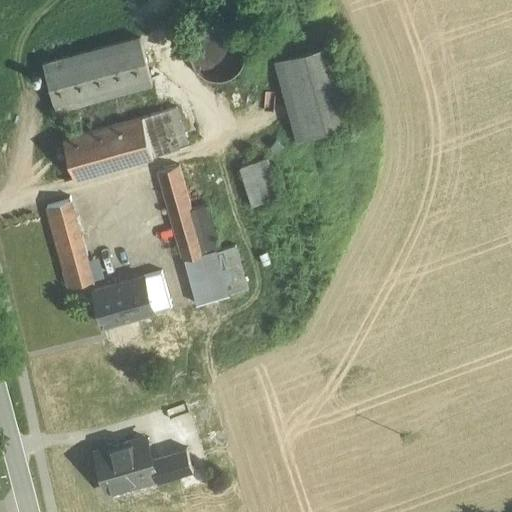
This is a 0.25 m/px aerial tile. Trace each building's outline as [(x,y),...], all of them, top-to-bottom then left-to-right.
[(244,63),(246,53),(244,43),(238,34),(229,28),(218,26),(208,28),(199,34),(194,43),(192,54),(194,64),(200,73),(209,78),(219,80),(229,78),(238,72),(244,63)] [(141,37),(44,63),(57,109),(153,83),(141,37)] [(338,43),(277,60),(298,137),(360,120),(338,43)] [(177,106),(143,116),(154,155),(188,146),(177,106)] [(143,116),(64,138),(75,177),(154,155),(143,116)] [(239,164),(251,204),(281,195),(269,155),(239,164)] [(205,252),(180,164),(158,170),(183,259),(215,251),(216,250),(215,249),(205,252)] [(71,199),(47,206),(70,287),(94,280),(71,199)] [(216,250),(215,251),(227,295),(249,289),(236,245),(216,250)] [(144,276),(96,290),(105,324),(147,312),(154,310),(144,276)] [(147,312),(105,324),(111,344),(152,333),(147,312)] [(147,438),(97,452),(108,491),(111,490),(118,493),(125,491),(128,485),(157,476),(158,476),(153,458),(147,438)] [(187,447),(153,458),(158,476),(157,476),(158,481),(194,470),(187,447)]
